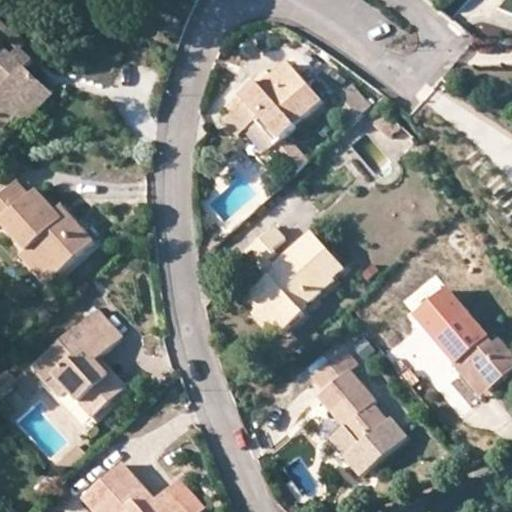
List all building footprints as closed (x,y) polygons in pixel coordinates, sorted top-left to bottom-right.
[(0,123),(8,131),(20,117),(45,88),(27,70),(35,61),(22,50),(21,51),(16,57),(1,44),(6,38),(13,30),(0,18),(0,123)] [(6,38),(21,51),(22,50),(28,43),(13,30),(6,38)] [(21,51),(6,38),(1,44),(16,57),(21,51)] [(235,116),(249,133),(260,123),(264,119),(285,142),(300,129),(299,128),(325,104),(292,66),(277,80),(266,90),(260,85),(230,111),(235,116)] [(272,75),(260,85),(266,90),(277,80),(272,75)] [(354,120),(371,113),(359,85),(341,93),(354,120)] [(54,95),(45,88),(20,117),(29,125),(54,95)] [(391,139),(402,127),(384,111),(373,123),(391,139)] [(242,139),(249,133),(235,116),(227,123),(242,139)] [(280,146),(285,142),(264,119),(260,123),(280,146)] [(285,142),(280,146),(276,150),(296,174),(309,162),(295,147),(290,147),(285,142)] [(0,201),(10,192),(1,182),(0,183),(0,201)] [(36,248),(61,276),(95,245),(64,209),(58,214),(40,192),(33,199),(20,184),(0,201),(0,228),(4,225),(30,254),(36,248)] [(263,270),(268,266),(280,255),(277,252),(290,241),(279,229),(250,256),(263,270)] [(277,275),(272,280),(250,299),(262,312),(266,307),(288,333),(307,316),(304,312),(338,283),(335,280),(346,270),(315,235),(274,272),(277,275)] [(220,246),(214,239),(208,246),(214,252),(220,246)] [(50,287),(61,276),(36,248),(30,254),(25,259),(50,287)] [(274,272),(268,266),(263,270),(272,280),(277,275),(274,272)] [(371,301),(384,312),(408,285),(396,274),(371,301)] [(280,340),(288,333),(266,307),(262,312),(258,315),(280,340)] [(101,312),(38,371),(63,398),(70,392),(96,419),(129,389),(103,360),(126,338),(101,312)] [(467,360),(493,391),(511,374),(511,351),(502,340),(496,346),(473,318),(441,345),(459,367),(467,360)] [(348,351),(315,380),(328,395),(322,400),(348,429),(364,447),(350,459),(349,460),(366,479),(411,439),(394,420),(391,424),(376,407),(380,404),(354,374),(362,367),(348,351)] [(485,397),(493,391),(467,360),(459,367),(485,397)] [(4,380),(13,390),(20,384),(11,374),(4,380)] [(0,403),(14,391),(13,390),(4,380),(0,384),(0,403)] [(350,459),(364,447),(348,429),(335,441),(350,459)] [(80,449),(58,469),(64,476),(87,457),(80,449)] [(186,509),(169,490),(157,501),(125,465),(86,500),(96,511),(203,511),(208,508),(198,498),(186,509)] [(57,482),(64,476),(58,469),(51,476),(57,482)] [(181,479),(169,490),(186,509),(198,498),(181,479)]
